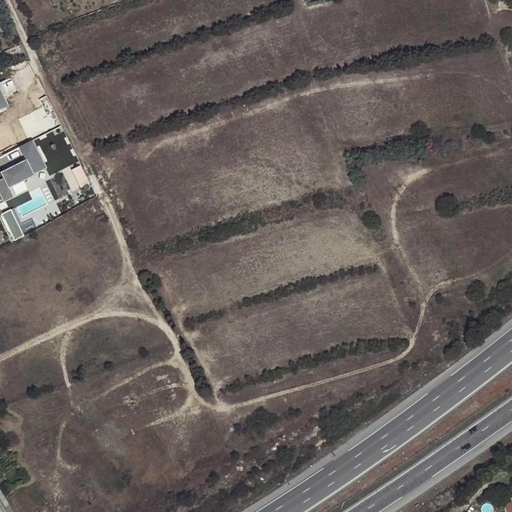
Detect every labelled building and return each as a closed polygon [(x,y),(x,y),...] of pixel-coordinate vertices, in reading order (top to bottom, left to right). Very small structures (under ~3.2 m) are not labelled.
[(0,110),(9,106),(0,84),(0,110)] [(0,178),(0,191),(4,201),(30,190),(25,178),(47,169),(35,139),(19,145),(25,160),(0,170),(0,171),(3,178),(0,178)] [(73,190),(91,182),(82,163),(65,170),(73,190)] [(15,239),(24,235),(13,208),(4,212),(15,239)] [(0,484),(0,504),(3,511),(8,511),(13,510),(1,484),(0,484)]
